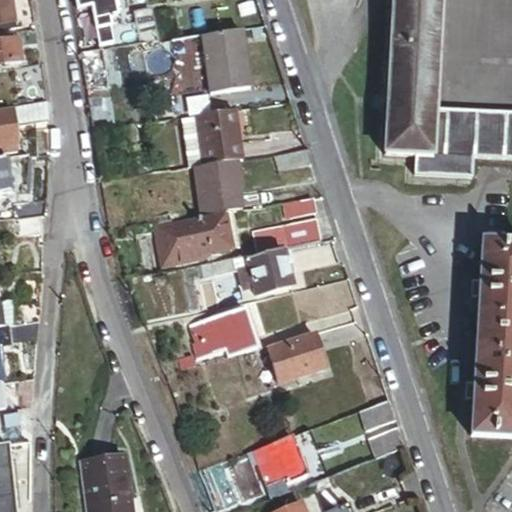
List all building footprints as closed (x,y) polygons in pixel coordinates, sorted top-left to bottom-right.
[(0,0),(0,28),(10,27),(6,0),(0,0)] [(114,0),(65,0),(67,11),(79,9),(86,54),(101,52),(98,29),(109,27),(106,11),(116,10),(114,0)] [(388,0),(381,147),(429,150),(431,111),(435,0),(388,0)] [(116,49),(147,44),(143,17),(123,20),(125,28),(113,30),(116,49)] [(199,93),(241,87),(233,37),(192,43),(199,93)] [(0,71),(12,70),(9,48),(0,49),(0,71)] [(77,100),(97,97),(91,57),(71,60),(77,100)] [(0,77),(2,89),(31,85),(29,73),(0,77)] [(6,114),(34,110),(31,85),(2,89),(6,114)] [(172,127),(199,123),(197,99),(169,104),(172,127)] [(6,114),(1,115),(2,123),(3,133),(37,128),(34,110),(6,114)] [(380,157),(412,159),(411,178),(470,181),(471,162),(511,162),(511,115),(431,111),(429,150),(381,147),(380,157)] [(224,170),(239,168),(230,119),(199,123),(172,127),(177,178),(191,176),(224,170)] [(279,178),(308,173),(302,156),(275,161),(279,178)] [(236,196),(229,198),(224,170),(191,176),(198,222),(240,215),(236,196)] [(11,224),(40,220),(40,203),(9,208),(11,224)] [(288,222),(313,218),(311,204),(286,208),(288,222)] [(142,272),(214,260),(212,245),(219,243),(216,227),(136,241),(142,272)] [(259,254),(317,242),(314,227),(256,238),(259,254)] [(317,242),(259,254),(260,259),(277,255),(318,247),(317,242)] [(472,403),(470,441),(511,442),(511,250),(478,249),(477,286),(470,286),(469,301),(476,301),(472,388),(465,388),(464,403),(472,403)] [(256,302),(285,296),(277,255),(260,259),(209,269),(212,286),(242,280),(245,294),(254,293),(256,302)] [(195,289),(212,286),(209,269),(192,272),(195,289)] [(0,335),(37,329),(38,310),(3,315),(3,313),(0,313),(0,335)] [(192,372),(252,355),(242,320),(188,335),(194,355),(188,357),(192,372)] [(0,350),(36,346),(37,329),(0,335),(0,350)] [(306,342),(261,355),(271,389),(316,375),(306,342)] [(176,376),(186,373),(183,360),(173,362),(176,376)] [(18,407),(33,406),(33,383),(16,384),(18,407)] [(361,439),(393,427),(387,409),(354,420),(361,439)] [(371,466),(402,455),(395,433),(364,444),(371,466)] [(283,493),(301,487),(286,445),(247,459),(250,466),(260,496),(282,488),(283,493)] [(0,511),(17,511),(10,450),(0,451),(0,511)] [(238,471),(250,466),(247,459),(235,463),(238,471)] [(78,511),(120,511),(113,460),(72,466),(78,511)] [(235,497),(249,492),(245,480),(230,485),(235,497)] [(264,506),(285,499),(283,493),(282,488),(260,496),(264,506)]
